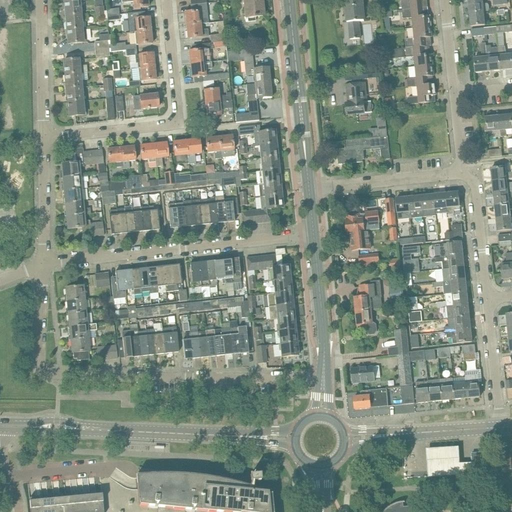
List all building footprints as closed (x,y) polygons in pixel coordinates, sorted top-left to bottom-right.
[(147,0),(119,0),(120,3),(134,2),(134,9),(148,7),(147,0)] [(243,0),(246,19),(256,18),(256,17),(263,16),(261,0),(243,0)] [(346,0),(347,7),(346,7),(347,23),(349,23),(350,40),(359,39),(358,22),(358,19),(364,19),(362,0),(346,0)] [(409,0),(400,1),(401,10),(418,8),(417,0),(409,0)] [(483,12),(482,0),(480,0),(468,1),(469,13),(483,12)] [(79,1),(64,3),(65,17),(82,15),(82,8),(80,8),(79,1)] [(386,2),(381,7),(386,11),(390,7),(386,2)] [(206,3),(190,5),(191,12),(185,13),(186,26),(202,24),(202,17),(200,17),(199,11),(205,11),(207,10),(206,3)] [(418,8),(401,10),(402,19),(411,18),(412,29),(431,27),(429,16),(419,17),(418,8)] [(382,31),(390,30),(389,18),(392,17),(391,11),(381,12),(382,24),(382,31)] [(483,12),(469,13),(470,27),(485,25),(483,12)] [(104,13),(95,14),(95,22),(105,21),(104,13)] [(135,32),(151,31),(149,18),(141,19),(141,13),(127,14),(129,28),(134,27),(135,32)] [(82,15),(65,17),(67,30),(82,29),(81,22),(83,21),(82,15)] [(203,31),(202,24),(186,26),(187,39),(209,37),(208,30),(203,31)] [(511,25),(496,27),(497,33),(503,33),(511,31),(511,25)] [(431,27),(412,29),(413,39),(404,40),(405,49),(420,47),(431,46),(422,47),(421,38),(432,37),(431,27)] [(83,36),(82,29),(67,30),(68,45),(85,43),(84,36),(83,36)] [(152,44),(151,31),(135,32),(135,39),(137,38),(138,45),(152,44)] [(498,48),(505,47),(503,33),(497,33),(498,48)] [(213,43),(226,42),(225,35),(210,36),(211,43),(213,43)] [(94,50),(108,49),(107,41),(93,43),(94,50)] [(125,51),(136,50),(135,45),(124,47),(124,43),(109,45),(110,52),(125,51)] [(213,43),(211,43),(195,45),(196,51),(189,52),(190,64),(208,62),(207,57),(211,56),(210,50),(214,49),(213,43)] [(405,49),(403,49),(404,58),(414,57),(415,67),(433,65),(432,55),(421,56),(420,47),(405,49)] [(505,47),(498,48),(500,71),(511,69),(511,55),(507,56),(506,47),(505,47)] [(493,57),(486,58),(488,72),(500,71),(498,48),(492,48),(493,57)] [(108,49),(94,50),(94,58),(109,56),(108,49)] [(255,85),(270,83),(269,69),(254,70),(252,49),(239,51),(240,58),(244,58),(246,76),(254,75),(255,85)] [(138,69),(154,67),(153,54),(139,55),(140,62),(138,62),(138,69)] [(488,72),(486,58),(474,59),(475,73),(488,72)] [(65,76),(80,74),(79,67),(81,67),(80,59),(63,61),(65,76)] [(211,62),(208,62),(190,64),(191,78),(202,77),(203,82),(213,81),(229,80),(228,73),(212,75),(211,62)] [(433,65),(415,67),(416,78),(406,79),(407,88),(417,87),(416,87),(424,86),(423,77),(434,76),(433,65)] [(156,80),(154,67),(138,69),(139,75),(141,75),(141,81),(156,80)] [(380,78),(380,71),(366,72),(367,79),(380,78)] [(80,81),(80,74),(65,76),(66,90),(83,88),(82,81),(80,81)] [(270,83),(255,85),(256,94),(247,95),(249,114),(235,115),(236,123),(259,121),(256,100),(271,98),(270,83)] [(347,115),(357,114),(371,113),(370,102),(365,102),(364,84),(347,86),(348,94),(351,94),(352,104),(346,104),(347,115)] [(416,87),(417,87),(418,97),(408,98),(406,100),(407,105),(435,102),(426,103),(426,97),(436,95),(435,84),(424,86),(416,87)] [(84,94),(83,88),(66,90),(67,103),(82,102),(82,94),(84,94)] [(205,104),(231,101),(230,93),(226,94),(226,96),(219,97),(218,90),(204,91),(205,104)] [(116,111),(123,110),(121,95),(115,96),(116,111)] [(135,110),(141,109),(141,110),(147,109),(147,110),(149,110),(149,109),(158,108),(157,95),(140,96),(140,97),(134,98),(135,110)] [(105,99),(107,122),(114,121),(112,99),(105,99)] [(232,108),(231,101),(205,104),(206,117),(221,116),(220,110),(232,108)] [(82,102),(67,103),(69,117),(86,115),(85,109),(83,109),(82,102)] [(511,130),(510,115),(498,117),(500,131),(511,130)] [(500,131),(498,117),(485,118),(487,139),(500,137),(500,131)] [(386,118),(377,119),(378,129),(379,138),(388,137),(386,118)] [(273,143),(276,143),(275,131),(260,133),(259,126),(237,128),(238,136),(258,134),(259,146),(271,145),(271,146),(274,146),(273,143)] [(234,155),(233,150),(232,136),(219,137),(221,157),(234,155)] [(221,157),(219,137),(206,139),(207,153),(214,153),(214,158),(221,157)] [(390,160),(389,150),(388,137),(379,138),(354,140),(344,141),(345,149),(337,150),(338,165),(363,162),(361,148),(380,146),(382,160),(390,160)] [(199,140),(186,141),(188,155),(201,154),(199,140)] [(188,155),(186,141),(173,142),(174,157),(188,155)] [(166,143),(154,144),(155,159),(156,166),(162,165),(161,158),(168,157),(166,143)] [(271,145),(259,146),(261,159),(278,157),(276,143),(273,143),(274,146),(271,146),(271,145)] [(155,159),(154,144),(140,146),(141,160),(148,159),(155,159)] [(133,147),(121,148),(123,166),(123,172),(130,171),(129,162),(135,161),(133,147)] [(123,166),(121,148),(107,149),(109,163),(115,163),(116,166),(123,166)] [(91,165),(90,152),(83,152),(83,149),(75,150),(76,163),(61,165),(62,173),(60,173),(61,178),(63,178),(81,176),(80,167),(84,166),(91,165)] [(278,157),(261,159),(262,172),(274,170),(274,172),(276,171),(276,169),(279,169),(278,157)] [(148,159),(148,167),(156,166),(155,159),(148,159)] [(511,172),(505,173),(505,167),(491,169),(492,181),(506,180),(511,179),(511,172)] [(280,183),(279,169),(276,169),(276,171),(274,172),(274,170),(262,172),(263,184),(280,183)] [(239,174),(239,171),(223,173),(223,179),(230,179),(240,178),(239,174)] [(174,185),(174,176),(173,173),(165,174),(166,186),(174,185)] [(147,188),(158,186),(158,182),(146,183),(145,175),(141,176),(142,188),(147,188)] [(81,176),(63,178),(63,186),(61,186),(62,191),(64,191),(82,189),(81,176)] [(131,181),(125,181),(126,190),(131,189),(138,189),(142,188),(141,176),(131,177),(131,181)] [(181,176),(174,176),(174,185),(182,184),(181,176)] [(511,182),(506,183),(506,180),(492,181),(493,194),(507,192),(511,191),(511,182)] [(126,190),(125,181),(108,183),(109,192),(115,191),(123,190),(126,190)] [(281,194),(280,183),(263,184),(264,197),(277,196),(277,197),(279,197),(279,194),(281,194)] [(82,189),(64,191),(65,198),(63,199),(63,204),(65,204),(65,203),(83,201),(82,189)] [(115,191),(109,192),(106,192),(108,207),(116,206),(115,196),(115,191)] [(507,192),(493,194),(495,206),(509,204),(507,192)] [(458,193),(445,194),(447,208),(448,215),(454,214),(454,211),(460,210),(458,193)] [(264,197),(266,210),(270,210),(283,208),(281,194),(279,194),(279,197),(277,197),(277,196),(264,197)] [(445,194),(433,195),(435,210),(447,208),(445,194)] [(435,210),(433,195),(421,196),(422,211),(435,210)] [(421,196),(408,198),(411,222),(423,220),(422,211),(421,196)] [(223,197),(216,198),(216,200),(218,223),(226,222),(224,200),(223,197)] [(216,198),(207,198),(208,200),(208,201),(210,224),(218,223),(216,200),(216,198)] [(411,222),(408,198),(396,199),(398,223),(411,222)] [(237,199),(224,200),(226,222),(234,222),(235,222),(234,222),(234,215),(239,215),(238,211),(237,199)] [(386,200),(387,210),(388,214),(395,213),(393,199),(386,200)] [(199,200),(192,201),(194,226),(202,225),(200,202),(199,200)] [(208,200),(199,200),(200,202),(202,225),(210,224),(208,201),(208,200)] [(65,203),(65,204),(66,211),(64,211),(64,217),(66,217),(85,215),(83,201),(65,203)] [(192,201),(184,202),(184,203),(186,227),(194,226),(192,201)] [(184,203),(176,204),(178,223),(178,228),(186,227),(184,203)] [(176,204),(167,205),(168,209),(170,229),(178,228),(178,223),(176,204)] [(511,209),(509,210),(509,204),(495,206),(496,218),(511,216),(511,209)] [(149,207),(141,208),(141,213),(143,231),(151,231),(149,212),(149,209),(149,207)] [(153,207),(149,207),(149,209),(149,212),(151,231),(159,230),(157,211),(154,212),(153,208),(153,207)] [(124,208),(117,209),(117,211),(117,216),(119,234),(127,233),(125,215),(125,210),(124,208)] [(141,208),(133,209),(133,214),(135,232),(143,231),(141,213),(141,208)] [(133,209),(125,210),(125,215),(127,233),(135,232),(133,214),(133,209)] [(255,211),(257,224),(264,223),(262,210),(255,211)] [(262,210),(264,223),(271,222),(270,210),(266,210),(262,210)] [(117,211),(108,212),(109,216),(111,236),(111,235),(119,234),(117,216),(117,211)] [(250,224),(249,211),(241,212),(242,225),(250,224)] [(257,224),(255,211),(249,211),(250,224),(257,224)] [(350,233),(363,231),(362,221),(366,221),(367,224),(379,223),(378,212),(366,213),(366,214),(360,215),(360,214),(346,215),(348,233),(350,233)] [(91,235),(91,237),(90,224),(90,221),(85,222),(85,215),(66,217),(67,224),(65,224),(66,230),(82,228),(82,236),(91,235)] [(511,223),(511,216),(496,218),(497,231),(511,230),(511,224),(511,223)] [(462,225),(452,226),(449,226),(450,234),(451,240),(463,239),(462,225)] [(365,250),(363,231),(350,233),(352,251),(365,250)] [(511,241),(510,233),(498,234),(499,242),(511,241)] [(462,242),(447,244),(439,245),(440,257),(463,255),(462,242)] [(410,260),(409,249),(402,249),(403,261),(410,260)] [(378,254),(358,257),(359,264),(379,262),(378,254)] [(275,255),(268,256),(269,269),(271,269),(273,281),(286,280),(286,281),(288,280),(288,278),(290,278),(289,266),(276,268),(275,255)] [(463,255),(440,257),(434,258),(435,264),(441,263),(441,270),(450,269),(464,268),(463,255)] [(269,269),(268,256),(261,257),(262,270),(269,269)] [(511,256),(506,257),(507,264),(501,265),(502,279),(511,278),(511,256)] [(262,270),(261,257),(254,258),(255,270),(262,270)] [(255,270),(254,258),(246,258),(248,271),(255,270)] [(238,259),(230,260),(233,282),(240,282),(240,279),(240,278),(238,259)] [(230,260),(222,261),(224,280),(224,283),(233,282),(230,260)] [(411,272),(410,260),(403,261),(404,272),(411,272)] [(222,261),(214,262),(216,280),(222,280),(222,284),(224,283),(224,280),(222,261)] [(214,262),(206,263),(209,287),(209,288),(217,287),(216,280),(214,262)] [(206,263),(198,264),(201,288),(209,287),(206,263)] [(190,264),(192,288),(201,288),(198,264),(190,265),(190,264)] [(179,266),(171,267),(174,292),(178,291),(179,302),(187,301),(186,290),(182,291),(179,265),(179,266)] [(164,267),(156,268),(158,287),(158,293),(166,292),(164,267)] [(171,267),(164,267),(166,292),(174,292),(171,267)] [(156,268),(148,269),(150,288),(150,291),(150,294),(158,293),(158,287),(156,268)] [(464,268),(450,269),(451,281),(465,280),(464,268)] [(148,269),(140,270),(142,288),(142,292),(150,291),(150,288),(148,269)] [(140,270),(132,271),(134,289),(134,295),(142,294),(142,292),(142,288),(140,270)] [(132,271),(124,272),(126,290),(129,290),(129,297),(134,297),(134,295),(134,289),(132,271)] [(116,279),(111,280),(113,299),(126,298),(126,290),(124,272),(115,273),(115,272),(116,279)] [(103,287),(102,274),(95,275),(96,288),(103,287)] [(412,274),(404,274),(405,286),(413,285),(412,274)] [(286,280),(273,281),(274,294),(292,292),(290,278),(288,278),(288,280),(286,281),(286,280)] [(465,280),(451,281),(433,283),(433,288),(443,287),(444,295),(452,294),(467,292),(465,280)] [(354,299),(356,312),(371,311),(383,309),(380,281),(370,282),(371,285),(369,286),(359,287),(361,298),(354,299)] [(226,291),(235,290),(235,283),(226,283),(226,291)] [(67,302),(85,300),(83,286),(65,289),(66,297),(64,297),(65,302),(67,302)] [(400,286),(390,287),(391,299),(402,298),(400,286)] [(293,303),(292,292),(274,294),(276,306),(288,305),(288,306),(291,306),(290,304),(293,303)] [(468,305),(467,292),(452,294),(454,306),(468,305)] [(416,298),(406,299),(408,311),(417,310),(416,298)] [(67,302),(67,309),(66,310),(66,315),(68,315),(86,313),(85,300),(67,302)] [(247,302),(243,302),(235,303),(235,307),(240,306),(241,317),(248,316),(247,302)] [(288,305),(276,306),(277,319),(294,317),(293,303),(290,304),(291,306),(288,306),(288,305)] [(468,305),(454,306),(446,307),(448,319),(455,319),(469,317),(468,305)] [(136,313),(136,309),(135,306),(127,307),(128,310),(128,314),(136,313)] [(371,311),(356,312),(358,332),(367,331),(367,332),(370,335),(374,334),(376,332),(375,326),(373,324),(372,324),(371,311)] [(410,323),(422,322),(421,312),(409,313),(410,323)] [(86,313),(68,315),(69,322),(67,322),(67,328),(69,328),(69,327),(87,325),(86,313)] [(294,317),(277,319),(278,332),(291,331),(291,332),(293,331),(293,329),(295,329),(294,317)] [(469,317),(455,319),(456,331),(471,329),(469,317)] [(444,332),(446,332),(456,331),(455,319),(450,321),(448,319),(448,327),(446,327),(444,328),(444,332)] [(69,327),(69,328),(70,335),(68,335),(69,341),(71,341),(89,338),(87,325),(69,327)] [(248,354),(246,334),(245,326),(238,327),(240,354),(248,353),(248,354)] [(238,327),(229,328),(233,355),(240,354),(238,327)] [(176,328),(162,329),(163,335),(165,354),(172,353),(172,354),(173,354),(173,353),(178,352),(176,328)] [(222,328),(214,329),(216,356),(225,355),(222,328)] [(229,328),(222,328),(225,355),(233,355),(229,328)] [(137,329),(130,330),(131,339),(133,357),(141,356),(139,338),(138,332),(137,329)] [(156,330),(154,330),(155,336),(157,355),(165,354),(163,335),(162,329),(162,331),(157,331),(156,330)] [(214,329),(206,330),(209,357),(216,356),(214,329)] [(291,331),(278,332),(280,345),(297,343),(295,329),(293,329),(293,331),(291,332),(291,331)] [(471,329),(456,331),(446,332),(447,339),(452,338),(453,344),(472,342),(471,329)] [(117,340),(119,359),(124,358),(124,359),(125,359),(125,358),(133,357),(131,339),(130,330),(130,331),(128,331),(121,332),(122,340),(118,340),(117,340)] [(154,330),(146,331),(147,337),(149,356),(157,355),(155,336),(154,330)] [(209,357),(206,330),(198,331),(201,358),(209,357)] [(398,356),(410,355),(407,330),(396,331),(398,356)] [(146,331),(138,332),(139,338),(141,356),(149,356),(147,337),(146,331)] [(198,331),(190,332),(193,359),(201,358),(198,331)] [(184,333),(184,341),(182,341),(184,361),(185,360),(184,360),(193,359),(190,332),(184,333)] [(89,338),(71,341),(71,348),(69,348),(70,354),(73,353),(73,359),(77,359),(77,361),(89,360),(88,352),(90,352),(89,338)] [(298,356),(297,343),(280,345),(281,358),(298,356)] [(474,353),(475,353),(474,345),(462,346),(463,355),(468,354),(469,358),(475,357),(474,353)] [(256,347),(258,364),(267,363),(265,346),(256,347)] [(105,360),(103,347),(96,348),(98,361),(105,360)] [(460,347),(450,348),(450,355),(461,354),(460,347)] [(448,348),(438,350),(438,357),(449,356),(448,348)] [(425,351),(425,358),(426,361),(436,360),(435,350),(425,351)] [(425,358),(425,351),(411,353),(412,359),(425,358)] [(413,386),(410,355),(398,356),(402,387),(413,386)] [(372,367),(361,368),(351,369),(353,384),(374,382),(372,367)] [(465,376),(466,384),(467,398),(480,397),(478,383),(472,383),(471,376),(465,376)] [(430,402),(429,388),(428,382),(415,383),(417,404),(430,402)] [(466,384),(453,385),(455,400),(467,398),(466,384)] [(453,385),(441,387),(443,401),(455,400),(453,385)] [(413,386),(401,388),(402,405),(415,404),(413,386)] [(443,401),(441,387),(429,388),(430,402),(443,401)] [(361,397),(354,397),(355,410),(370,408),(370,404),(388,402),(387,389),(360,392),(361,397)] [(459,446),(426,449),(428,477),(473,473),(472,462),(460,463),(459,446)] [(502,470),(511,469),(510,451),(501,452),(501,455),(502,470)] [(473,466),(473,473),(476,473),(488,472),(487,459),(487,453),(472,454),(472,462),(473,466)] [(194,511),(269,511),(268,493),(253,488),(254,482),(260,481),(260,475),(238,477),(138,467),(139,476),(136,476),(136,478),(137,490),(139,505),(149,506),(149,507),(157,508),(156,511),(185,511),(185,510),(194,511)] [(89,493),(89,496),(90,511),(103,511),(102,495),(95,495),(95,492),(89,493)] [(90,511),(89,496),(84,497),(83,494),(77,494),(77,497),(78,511),(90,511)] [(78,511),(77,497),(72,498),(71,495),(65,495),(65,498),(66,511),(78,511)] [(66,511),(65,498),(60,499),(59,496),(53,497),(53,500),(54,511),(66,511)] [(54,511),(53,500),(48,500),(47,497),(41,498),(41,501),(42,511),(54,511)] [(42,511),(41,501),(36,501),(35,498),(29,499),(30,511),(42,511)] [(385,510),(383,511),(420,511),(419,506),(403,507),(403,503),(405,502),(398,503),(392,505),(385,510)]
